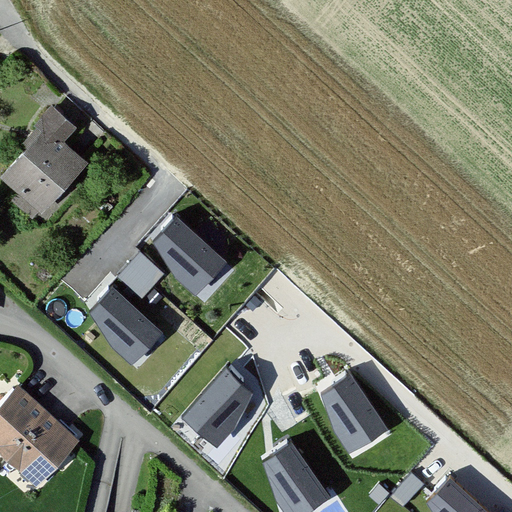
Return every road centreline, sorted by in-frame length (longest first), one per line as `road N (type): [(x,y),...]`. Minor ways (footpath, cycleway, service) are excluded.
road 1 (residential): [(115,404),(237,511)]
road 2 (residential): [(0,322),(49,345),(115,404)]
